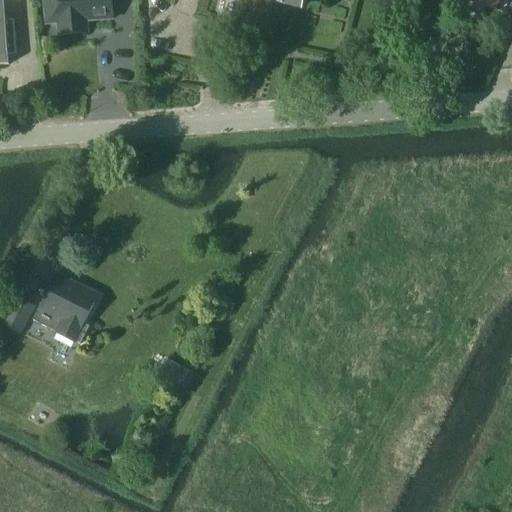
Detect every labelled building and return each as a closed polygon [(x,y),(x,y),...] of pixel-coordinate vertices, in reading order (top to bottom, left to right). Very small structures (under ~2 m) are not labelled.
[(0,0),(0,65),(9,65),(8,56),(16,55),(14,21),(5,22),(4,2),(22,1),(22,0),(0,0)] [(43,0),(45,24),(57,23),(58,35),(87,33),(86,21),(113,19),(111,0),(43,0)] [(266,0),(300,8),(302,0),(266,0)] [(470,0),(495,10),(499,0),(470,0)] [(71,282),(57,275),(33,321),(75,343),(76,343),(79,345),(89,327),(83,324),(98,295),(81,287),(80,288),(70,283),(71,282)] [(16,299),(2,327),(19,335),(32,308),(16,299)]
